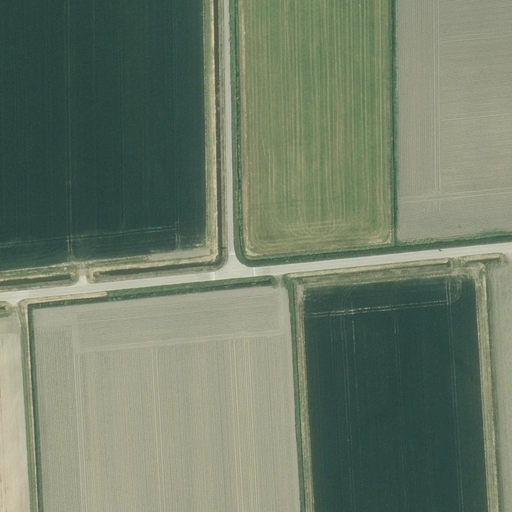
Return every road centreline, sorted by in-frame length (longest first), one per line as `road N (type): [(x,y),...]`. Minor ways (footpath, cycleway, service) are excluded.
road 1 (unclassified): [(229,275),(511,249)]
road 2 (unclassified): [(229,275),(225,0)]
road 3 (unclassified): [(0,297),(229,275)]
